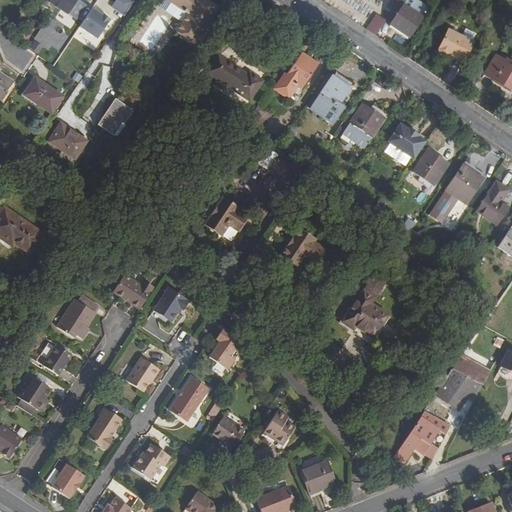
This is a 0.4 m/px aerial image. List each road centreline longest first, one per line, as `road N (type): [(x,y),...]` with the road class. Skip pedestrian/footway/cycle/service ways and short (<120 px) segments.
road 1 (tertiary): [(291,0),(511,147)]
road 2 (residential): [(511,449),(355,511)]
